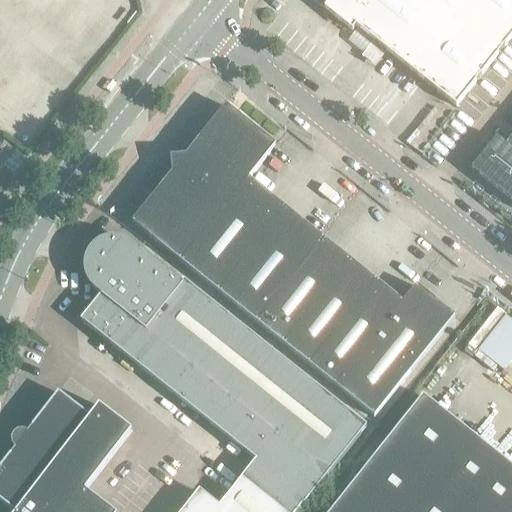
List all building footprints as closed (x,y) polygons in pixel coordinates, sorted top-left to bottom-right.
[(311,0),(352,33),(356,28),(373,8),(363,0),(311,0)] [(363,0),(373,8),(356,28),(456,108),(511,37),(511,0),(486,0),(468,23),(439,0),(363,0)] [(439,0),(468,23),(486,0),(439,0)] [(225,108),(202,137),(179,166),(228,206),(249,181),(275,148),(225,108)] [(511,204),(511,152),(505,147),(497,140),(471,172),(511,204)] [(155,195),(205,235),(228,206),(179,166),(155,195)] [(181,265),(212,289),(279,205),(249,181),(228,206),(205,235),(181,265)] [(181,265),(205,235),(155,195),(132,225),(181,265)] [(212,289),(243,314),(310,230),(279,205),(212,289)] [(243,314),(274,339),(341,255),(310,230),(243,314)] [(233,402),(276,437),(327,478),(366,429),(184,283),(180,287),(126,245),(116,242),(106,242),(96,248),(92,253),(94,266),(113,282),(101,297),(145,333),(189,367),(233,402)] [(304,363),(372,279),(341,255),(274,339),(304,363)] [(335,388),(402,304),(372,279),(304,363),(335,388)] [(416,288),(402,304),(335,388),(374,419),(455,319),(416,288)] [(80,323),(125,358),(145,333),(101,297),(80,323)] [(125,358),(169,393),(189,367),(145,333),(125,358)] [(189,367),(169,393),(212,428),(233,402),(189,367)] [(21,442),(85,492),(132,432),(99,407),(90,419),(58,394),(21,442)] [(511,511),(511,467),(483,445),(423,397),(331,511),(511,511)] [(212,428),(255,462),(256,463),(276,437),(233,402),(212,428)] [(241,481),(279,511),(298,511),(302,507),(304,507),(327,478),(276,437),(256,463),(255,462),(241,481)] [(110,511),(85,492),(21,442),(0,468),(0,503),(11,511),(110,511)] [(279,511),(241,481),(219,509),(223,511),(279,511)] [(182,511),(223,511),(219,509),(199,492),(182,511)]
